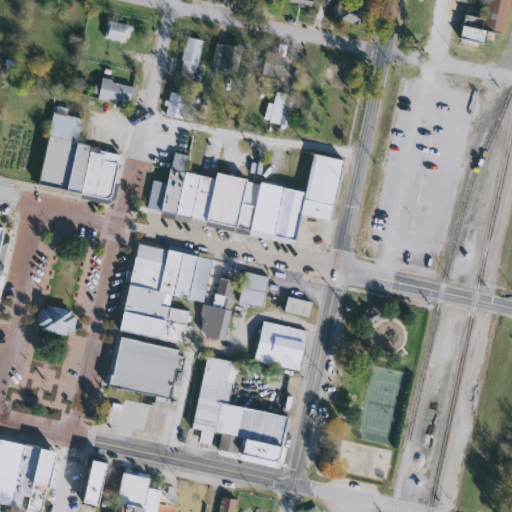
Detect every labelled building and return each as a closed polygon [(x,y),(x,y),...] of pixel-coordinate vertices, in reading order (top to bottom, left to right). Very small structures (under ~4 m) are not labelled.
[(310,0),(308,8),(288,2),(288,0),(310,0)] [(506,0),(500,34),(484,31),(481,44),(458,40),(462,15),(479,18),(482,0),(506,0)] [(367,7),(362,27),(333,20),(337,1),(367,7)] [(102,38),(105,21),(130,25),(127,43),(102,38)] [(199,40),(192,79),(177,77),(184,37),(199,40)] [(209,67),(215,41),(241,48),(234,73),(209,67)] [(284,46),(278,80),(259,76),(263,52),(275,54),(277,45),(284,46)] [(350,70),(346,88),(323,82),(327,64),(350,70)] [(364,245),(379,248),(410,77),(395,74),(364,245)] [(94,95),(99,77),(131,86),(126,103),(94,95)] [(446,246),(475,90),(449,85),(439,140),(447,141),(455,100),(466,102),(446,207),(439,245),(446,246)] [(181,119),(162,114),(168,91),(187,96),(181,119)] [(267,123),(274,92),(292,96),(285,127),(267,123)] [(109,198),(37,185),(52,106),(66,108),(65,115),(80,118),(74,145),(118,153),(109,198)] [(446,154),(419,150),(412,189),(440,194),(446,154)] [(293,239),(144,213),(150,180),(165,183),(171,152),(186,155),(183,172),(214,178),(214,175),(305,191),(311,154),(339,159),(328,221),(297,216),(293,239)] [(0,288),(0,232),(10,234),(0,288)] [(117,332),(133,240),(210,254),(201,303),(171,297),(169,308),(186,312),(180,343),(117,332)] [(260,307),(236,303),(242,272),(266,277),(260,307)] [(223,330),(207,326),(219,273),(235,276),(223,330)] [(310,302),(306,318),(281,312),(285,297),(310,302)] [(304,330),(296,371),(252,362),(259,322),(304,330)] [(107,388),(116,339),(176,349),(168,398),(107,388)] [(284,416),(276,461),(216,450),(219,435),(210,433),(208,445),(197,443),(199,432),(190,430),(203,357),(228,362),(225,383),(230,384),(226,405),(284,416)] [(0,441),(52,451),(40,511),(35,511),(0,505),(0,441)] [(80,503),(89,461),(103,464),(94,506),(80,503)] [(141,510),(113,505),(119,472),(147,477),(141,510)] [(216,511),(219,497),(235,500),(232,511),(216,511)]
